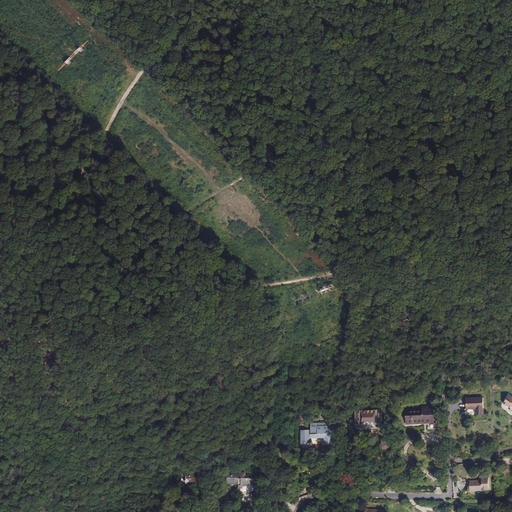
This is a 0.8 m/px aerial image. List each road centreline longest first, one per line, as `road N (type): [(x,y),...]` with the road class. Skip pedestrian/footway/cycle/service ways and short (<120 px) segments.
road 1 (track): [(0,324),(511,13)]
road 2 (track): [(0,336),(75,356),(238,288),(376,266),(511,280)]
road 3 (track): [(183,0),(0,311)]
road 4 (track): [(0,463),(18,450),(77,435),(110,413),(38,408),(0,394)]
road 5 (residential): [(450,500),(323,496),(295,511)]
